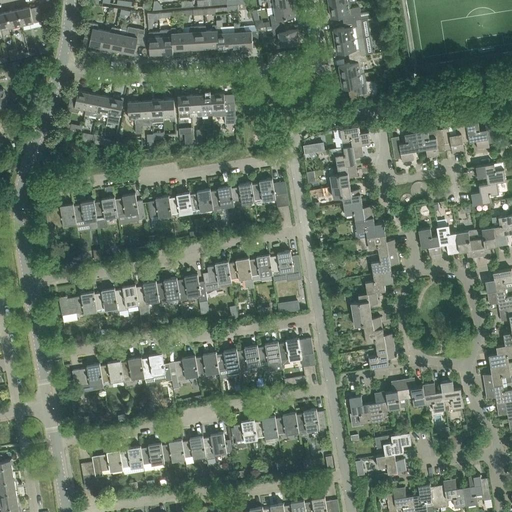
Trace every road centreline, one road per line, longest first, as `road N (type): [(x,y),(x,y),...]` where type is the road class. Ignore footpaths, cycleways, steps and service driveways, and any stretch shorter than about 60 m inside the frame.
road 1 (residential): [(64,61),(136,76),(311,65),(319,47),(312,0)]
road 2 (residential): [(27,283),(304,229)]
road 3 (residential): [(39,353),(318,316)]
road 4 (residential): [(53,442),(329,387)]
road 5 (residential): [(65,511),(343,475)]
road 6 (residential): [(18,191),(291,157)]
road 7 (residential): [(18,191),(64,61)]
road 8 (residential): [(379,109),(511,85)]
